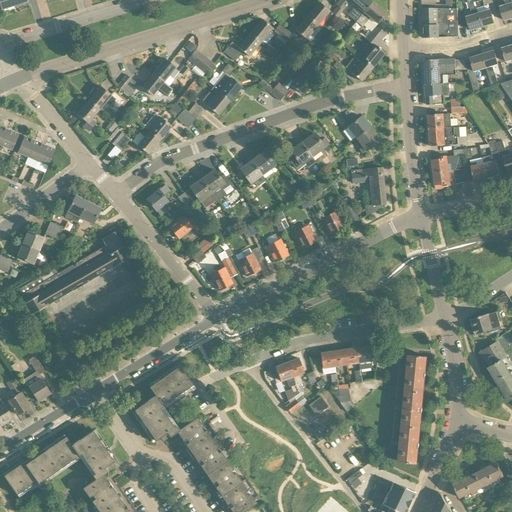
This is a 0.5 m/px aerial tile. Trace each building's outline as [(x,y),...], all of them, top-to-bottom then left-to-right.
[(15,6),(12,0),(0,0),(0,6),(1,11),(15,6)] [(340,0),(336,5),(337,6),(342,10),(350,1),(349,1),(350,0),(349,0),(340,0)] [(372,2),(368,0),(350,0),(349,1),(350,1),(355,6),(348,15),(356,22),(372,2)] [(511,18),(511,4),(511,3),(510,0),(503,0),(505,5),(499,7),(504,21),(511,18)] [(386,14),(372,2),(356,22),(362,27),(370,18),(378,24),(386,14)] [(308,17),(318,25),(329,11),(319,3),(308,17)] [(332,13),(338,18),(343,11),(342,11),(337,6),(332,13)] [(483,27),(478,14),(476,7),(470,8),(472,16),(467,17),(467,14),(458,15),(458,27),(469,27),(470,31),(483,27)] [(459,37),(458,27),(458,15),(458,10),(422,9),(423,39),(459,37)] [(478,14),(483,27),(494,24),(490,10),(478,14)] [(318,25),(308,17),(296,31),(306,40),(318,25)] [(251,34),(261,42),(272,28),(262,20),(251,34)] [(280,41),(288,32),(279,24),(274,31),(278,35),(275,37),(280,41)] [(376,26),(371,32),(381,40),(386,34),(376,26)] [(288,32),(280,41),(284,45),(292,35),(288,32)] [(363,59),(373,67),(385,53),(376,46),(381,40),(371,32),(365,39),(374,46),(363,59)] [(261,42),(251,34),(239,48),(232,42),(224,53),(235,62),(243,52),(249,57),(261,42)] [(196,48),(189,42),(184,48),(191,54),(196,48)] [(511,60),(511,45),(501,49),(506,62),(511,60)] [(193,63),(201,54),(196,50),(189,60),(193,63)] [(482,55),(486,68),(491,86),(498,84),(492,67),(498,65),(494,51),(482,55)] [(339,58),(332,52),(329,56),(336,62),(339,58)] [(198,67),(205,57),(201,54),(193,63),(198,67)] [(373,67),(363,59),(357,54),(345,68),(337,62),(334,67),(345,76),(349,72),(361,82),(373,67)] [(470,58),(474,72),(486,68),(482,55),(470,58)] [(202,70),(210,61),(205,57),(198,67),(202,70)] [(303,72),(313,80),(325,66),(315,58),(303,72)] [(425,86),(440,85),(440,76),(456,75),(456,72),(468,71),(465,60),(456,60),(455,59),(439,60),(424,61),(425,86)] [(154,74),(164,82),(175,68),(166,60),(154,74)] [(210,61),(202,70),(207,74),(214,65),(210,61)] [(213,88),(230,101),(241,87),(229,77),(235,69),(228,63),(222,71),(225,74),(213,88)] [(189,69),(185,66),(184,65),(179,71),(185,76),(190,70),(189,69)] [(297,67),(288,78),(293,81),(290,85),(301,94),(313,80),(303,72),(297,67)] [(174,90),(164,82),(154,74),(142,88),(151,96),(156,90),(167,99),(174,90)] [(123,81),(135,92),(140,86),(127,76),(123,81)] [(264,88),(268,85),(262,80),(259,84),(264,88)] [(511,100),(511,80),(500,84),(511,100)] [(135,92),(123,81),(118,87),(130,98),(135,92)] [(477,81),(471,83),(474,91),(480,89),(477,81)] [(278,84),(273,89),(270,93),(275,97),(283,87),(278,84)] [(440,85),(425,86),(427,106),(444,104),(444,96),(449,95),(449,84),(440,85)] [(268,85),(264,88),(270,93),(273,89),(268,85)] [(89,101),(99,110),(104,114),(118,98),(112,94),(111,95),(101,87),(89,101)] [(283,87),(275,97),(280,101),(288,92),(283,87)] [(230,101),(213,88),(203,101),(209,106),(208,107),(218,116),(230,101)] [(501,92),(496,95),(500,101),(505,98),(502,94),(501,92)] [(451,108),(464,107),(464,103),(459,103),(458,99),(450,100),(451,108)] [(99,110),(89,101),(78,115),(86,123),(83,127),(90,132),(93,128),(92,127),(95,123),(91,119),(99,110)] [(182,109),(175,103),(172,107),(178,113),(182,109)] [(187,113),(190,115),(187,119),(192,123),(195,120),(196,121),(204,111),(195,103),(187,113)] [(190,115),(187,113),(184,110),(177,119),(188,128),(192,123),(187,119),(190,115)] [(150,132),(160,140),(171,126),(155,113),(143,127),(150,132)] [(429,129),(451,128),(450,114),(428,116),(429,129)] [(356,138),(370,128),(362,117),(348,127),(356,138)] [(0,145),(1,146),(8,130),(0,126),(0,145)] [(111,134),(115,137),(119,131),(115,128),(111,134)] [(370,128),(356,138),(352,141),(362,154),(379,141),(370,128)] [(451,128),(429,129),(430,147),(458,145),(458,137),(460,137),(459,128),(454,128),(451,128)] [(8,130),(1,146),(12,151),(19,135),(8,130)] [(115,146),(124,135),(119,131),(115,137),(111,134),(106,139),(115,146)] [(160,140),(150,132),(138,146),(148,155),(160,140)] [(302,143),(312,157),(325,148),(327,150),(331,147),(325,139),(321,142),(315,134),(302,143)] [(124,135),(115,146),(121,151),(130,140),(124,135)] [(28,157),(34,141),(24,137),(17,153),(28,157)] [(34,141),(28,157),(38,161),(44,145),(34,141)] [(500,159),(495,144),(495,141),(488,143),(488,145),(480,146),(480,149),(489,148),(493,159),(490,160),(489,156),(482,158),(484,164),(487,178),(500,175),(497,162),(502,161),(501,159),(500,159)] [(511,154),(510,156),(508,149),(505,150),(502,141),(495,144),(500,159),(501,159),(503,158),(508,173),(511,171),(511,154)] [(317,164),(312,157),(302,143),(291,152),(296,159),(291,163),(298,172),(306,166),(309,170),(317,164)] [(44,145),(38,161),(48,166),(55,150),(44,145)] [(252,162),(262,176),(275,166),(265,152),(252,162)] [(441,159),(432,160),(433,173),(453,171),(456,171),(456,156),(454,157),(453,156),(447,157),(447,156),(440,157),(441,159)] [(117,161),(113,166),(118,171),(122,166),(117,161)] [(262,176),(252,162),(240,170),(252,187),(255,185),(257,188),(265,182),(261,176),(262,176)] [(487,178),(484,164),(477,166),(476,163),(470,165),(474,181),(487,178)] [(382,168),(357,170),(351,171),(352,184),(369,183),(372,206),(365,207),(366,217),(382,210),(382,205),(386,205),(382,168)] [(467,169),(461,171),(464,183),(470,182),(467,169)] [(221,180),(215,171),(202,180),(211,194),(217,201),(225,195),(226,197),(231,193),(227,188),(230,185),(225,178),(221,180)] [(453,171),(433,174),(435,186),(436,190),(442,189),(441,185),(444,184),(445,187),(455,185),(453,171)] [(211,194),(202,180),(190,188),(205,208),(214,201),(209,195),(211,194)] [(164,197),(170,192),(165,186),(147,200),(161,216),(167,211),(162,206),(168,202),(164,197)] [(184,193),(178,197),(185,206),(190,202),(184,193)] [(303,198),(307,207),(312,205),(307,196),(303,198)] [(77,223),(88,203),(76,197),(65,217),(77,223)] [(307,207),(303,198),(298,200),(303,210),(307,207)] [(359,220),(348,198),(341,202),(352,224),(359,220)] [(88,203),(77,223),(76,226),(89,233),(101,209),(88,203)] [(323,209),(320,203),(315,205),(318,212),(323,209)] [(285,220),(281,211),(277,214),(281,222),(285,220)] [(331,235),(344,228),(336,212),(323,219),(331,235)] [(179,239),(193,228),(183,216),(169,227),(179,239)] [(280,223),(283,229),(288,226),(285,220),(280,223)] [(48,228),(60,233),(63,228),(50,223),(48,228)] [(283,229),(280,223),(275,225),(279,231),(283,229)] [(247,227),(252,236),(256,233),(252,225),(247,227)] [(295,233),(303,249),(316,242),(308,226),(295,233)] [(252,236),(247,227),(242,230),(247,239),(252,236)] [(60,233),(48,228),(46,234),(58,239),(60,233)] [(22,245),(39,252),(44,238),(28,232),(22,245)] [(21,295),(20,296),(25,303),(24,303),(31,315),(45,306),(46,306),(72,290),(73,291),(87,282),(114,266),(114,267),(129,258),(122,247),(114,233),(102,240),(106,246),(43,282),(40,277),(18,290),(21,295)] [(288,256),(280,240),(267,247),(275,263),(288,256)] [(197,247),(199,249),(202,253),(210,247),(204,241),(197,247)] [(39,252),(22,245),(17,258),(33,264),(39,252)] [(224,251),(228,257),(232,255),(229,248),(224,251)] [(260,270),(257,263),(264,259),(258,248),(251,251),(253,254),(239,261),(247,277),(260,270)] [(194,260),(202,253),(199,249),(191,256),(194,260)] [(202,253),(194,260),(198,264),(206,257),(202,253)] [(0,262),(10,267),(13,261),(0,255),(0,262)] [(232,284),(230,278),(237,275),(228,258),(221,262),(225,269),(211,276),(218,291),(232,284)] [(10,267),(0,262),(0,269),(8,273),(10,267)] [(498,312),(471,321),(474,329),(473,329),(475,335),(489,331),(489,334),(502,330),(499,321),(500,321),(498,312)] [(493,355),(486,360),(491,368),(489,369),(509,401),(511,399),(511,376),(511,375),(511,367),(497,343),(488,348),(493,355)] [(356,348),(359,363),(370,361),(371,366),(372,373),(375,373),(377,361),(375,351),(369,352),(368,346),(356,348)] [(344,350),(346,365),(359,363),(356,348),(344,350)] [(344,350),(332,352),(334,367),(346,365),(344,350)] [(332,352),(320,354),(320,357),(322,369),(334,367),(332,352)] [(406,391),(423,393),(424,385),(422,385),(422,378),(425,379),(426,372),(423,372),(424,366),(426,366),(427,357),(409,356),(406,391)] [(36,371),(23,379),(38,402),(51,394),(39,376),(45,372),(35,357),(29,360),(36,371)] [(287,363),(292,378),(298,394),(303,391),(300,384),(302,383),(299,375),(304,373),(298,359),(287,363)] [(292,378),(287,363),(270,370),(273,379),(279,377),(281,382),(285,380),(289,388),(290,387),(291,390),(284,392),(288,401),(298,394),(292,378)] [(178,432),(179,431),(177,427),(175,429),(161,409),(193,386),(190,381),(188,378),(180,366),(149,387),(155,396),(134,410),(155,441),(159,438),(161,437),(164,442),(178,432)] [(313,373),(307,375),(311,385),(316,382),(313,373)] [(12,380),(6,384),(15,397),(8,402),(17,415),(28,408),(23,400),(25,399),(12,380)] [(321,380),(316,383),(320,388),(324,385),(321,380)] [(406,391),(402,427),(420,429),(421,421),(418,421),(419,414),(422,414),(423,408),(420,408),(420,401),(422,401),(423,393),(406,391)] [(343,406),(350,401),(349,395),(336,397),(343,406)] [(320,396),(308,406),(317,416),(328,406),(320,396)] [(0,423),(1,426),(12,419),(0,400),(0,423)] [(294,400),(286,407),(291,414),(292,413),(299,407),(294,400)] [(350,401),(343,406),(347,412),(355,406),(351,401),(350,401)] [(179,431),(178,432),(191,452),(212,438),(198,418),(179,431)] [(313,433),(319,442),(328,435),(322,426),(313,433)] [(420,429),(402,427),(400,447),(399,459),(399,462),(416,464),(417,456),(415,456),(416,449),(419,449),(419,443),(416,443),(417,436),(419,436),(420,429)] [(92,476),(95,480),(95,481),(104,475),(115,468),(112,463),(113,462),(114,462),(93,431),(72,445),(66,437),(26,465),(25,462),(4,477),(17,496),(36,483),(38,485),(80,455),(94,475),(92,476)] [(212,438),(191,452),(206,474),(227,460),(212,438)] [(227,460),(206,474),(222,496),(242,482),(227,460)] [(475,474),(482,488),(487,485),(488,488),(500,482),(499,479),(510,473),(504,462),(498,465),(497,463),(475,474)] [(358,472),(346,480),(349,484),(361,476),(358,472)] [(482,488),(475,474),(453,485),(460,499),(464,497),(465,499),(478,493),(477,490),(482,488)] [(98,511),(118,496),(112,487),(110,489),(107,485),(109,483),(104,475),(95,481),(95,480),(82,489),(92,502),(98,511)] [(242,482),(222,496),(232,511),(245,511),(257,504),(242,482)] [(407,508),(414,493),(393,483),(390,488),(377,482),(373,489),(386,495),(385,497),(407,508)] [(434,511),(451,511),(440,493),(432,510),(434,511)] [(118,496),(98,511),(128,511),(127,509),(124,510),(122,507),(124,505),(118,496)] [(404,511),(407,508),(385,497),(379,511),(381,511),(404,511)]
